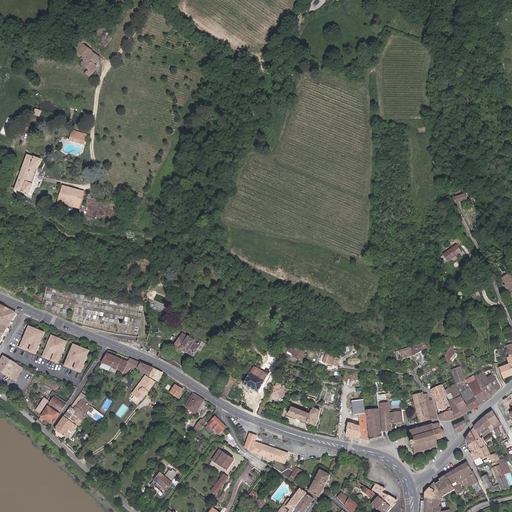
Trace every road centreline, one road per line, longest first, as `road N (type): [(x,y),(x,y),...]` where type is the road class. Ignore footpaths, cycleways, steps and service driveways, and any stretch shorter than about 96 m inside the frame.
road 1 (track): [(198,242),(248,129),(257,69),(213,45),(174,0)]
road 2 (primary): [(224,405),(379,455),(401,475)]
road 3 (residential): [(224,405),(243,447),(323,499)]
road 4 (tertiary): [(511,384),(415,479)]
road 5 (primary): [(109,343),(224,405)]
road 6 (unknown): [(379,455),(407,425),(485,413)]
